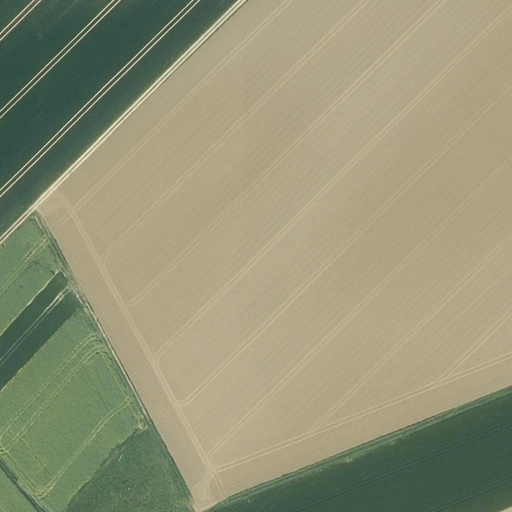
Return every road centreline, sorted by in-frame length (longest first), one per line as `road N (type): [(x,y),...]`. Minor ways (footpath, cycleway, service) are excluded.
road 1 (track): [(257,0),(0,258)]
road 2 (track): [(39,218),(196,511)]
road 3 (track): [(211,511),(511,389)]
